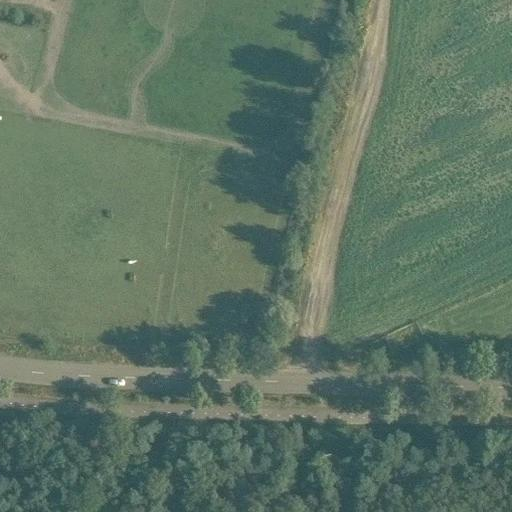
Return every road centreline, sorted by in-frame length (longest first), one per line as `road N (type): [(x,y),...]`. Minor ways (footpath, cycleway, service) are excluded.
road 1 (tertiary): [(0,369),(511,389)]
road 2 (track): [(289,383),(369,0)]
